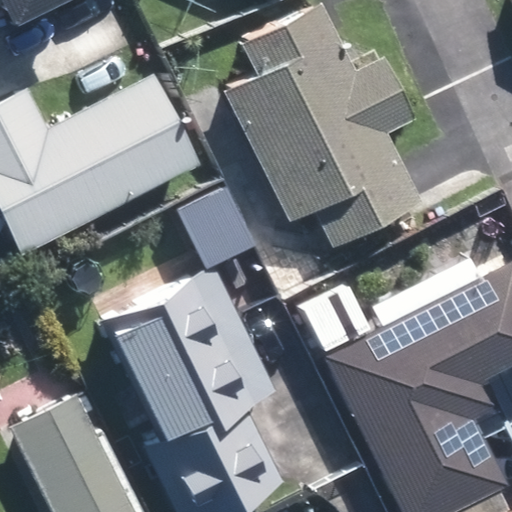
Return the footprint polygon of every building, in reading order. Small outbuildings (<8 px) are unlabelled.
[(63,0),(2,0),(16,24),(63,0)] [(348,59),(318,0),(294,0),(234,29),(250,62),(217,77),(282,207),(304,196),(323,233),(412,189),(378,120),(408,106),(378,45),(348,59)] [(0,108),(0,213),(21,254),(199,164),(155,79),(51,132),(31,93),(0,108)] [(476,511),(504,498),(493,477),(500,473),(468,406),(494,393),(483,372),(511,357),(511,256),(508,248),(316,343),(399,511),(476,511)] [(275,390),(213,265),(101,321),(159,437),(142,446),(174,511),(221,511),(282,482),(244,406),(275,390)] [(310,297),(287,307),(300,335),(322,325),(310,297)] [(137,511),(80,393),(14,425),(56,511),(137,511)]
